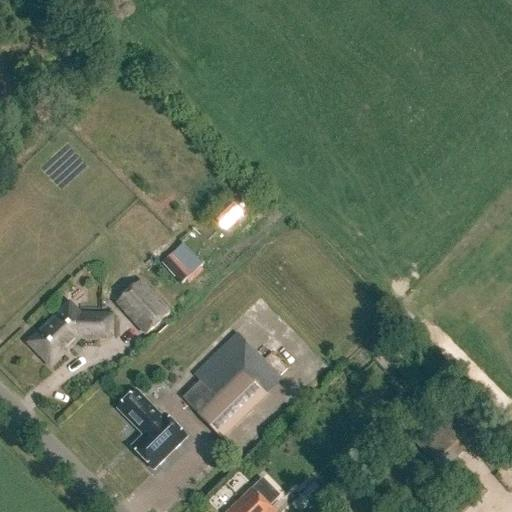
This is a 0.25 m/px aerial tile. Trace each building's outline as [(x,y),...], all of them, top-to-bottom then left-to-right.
[(203,267),(184,246),(162,265),(181,287),(203,267)] [(148,339),(171,318),(141,285),(118,306),(148,339)] [(112,340),(113,318),(59,317),(29,346),(49,366),(66,349),(69,351),(81,340),(112,340)] [(264,362),(279,378),(287,371),(271,354),(264,362)] [(222,440),(266,398),(267,397),(241,371),(213,399),(198,384),(182,400),(222,440)] [(119,412),(138,432),(143,427),(148,433),(132,449),(154,472),(187,439),(165,416),(163,419),(138,393),(119,412)] [(442,475),(484,435),(457,406),(430,432),(431,433),(416,447),(442,475)] [(291,506),(297,511),(305,511),(325,494),(310,479),(304,485),(308,490),(291,506)] [(265,511),(268,509),(251,493),(231,511),(265,511)]
